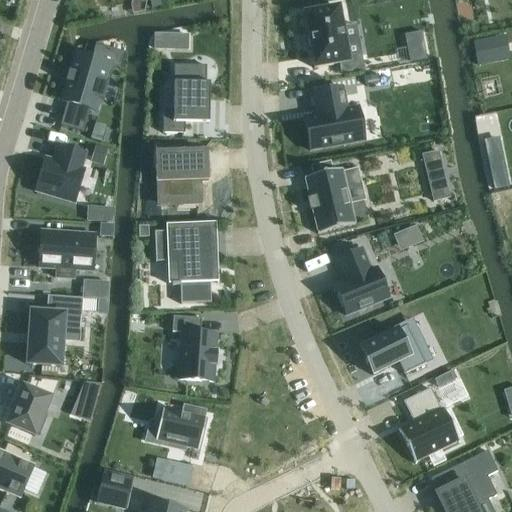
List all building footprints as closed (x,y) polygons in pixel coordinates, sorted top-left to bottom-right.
[(338,7),(304,14),(314,68),(339,63),(341,74),(363,70),(360,55),(347,57),(342,27),(338,7)] [(155,35),(154,35),(154,49),(156,49),(187,49),(187,35),(186,35),(155,35)] [(499,37),(474,42),(478,64),(508,59),(507,52),(502,53),(499,37)] [(423,45),(406,49),(409,62),(426,59),(423,45)] [(67,102),(60,125),(83,132),(89,109),(95,110),(98,99),(102,100),(107,83),(103,82),(109,63),(76,54),(70,73),(68,72),(66,82),(67,82),(62,101),(67,102)] [(163,111),(162,133),(184,134),(184,123),(184,120),(196,121),(197,97),(205,98),(206,83),(206,66),(174,65),(173,112),(163,111)] [(317,115),(304,118),(309,151),(363,141),(358,108),(346,110),(342,88),(314,93),(317,115)] [(93,128),(89,140),(101,143),(104,132),(93,128)] [(485,141),(483,141),(493,190),(494,190),(509,187),(498,138),(485,141)] [(43,156),(32,193),(74,205),(86,169),(82,168),(83,162),(86,152),(60,144),(55,160),(43,156)] [(94,145),(89,162),(102,166),(107,149),(94,145)] [(206,151),(177,153),(160,153),(162,206),(198,205),(197,178),(207,178),(206,151)] [(438,151),(422,155),(425,167),(441,163),(438,151)] [(317,175),(304,178),(304,179),(306,179),(310,198),(306,199),(309,212),(313,211),(319,232),(317,233),(317,234),(355,225),(354,224),(353,224),(348,203),(344,188),(340,173),(340,171),(342,170),(341,169),(317,175)] [(446,185),(430,189),(433,201),(449,197),(446,185)] [(105,208),(104,223),(105,223),(113,223),(113,208),(106,208),(105,208)] [(99,224),(98,237),(104,237),(112,238),(112,225),(105,225),(99,224)] [(148,226),(138,226),(138,237),(148,236),(148,226)] [(415,226),(392,236),(396,244),(419,234),(415,226)] [(166,232),(154,232),(155,261),(167,260),(168,284),(179,283),(180,303),(212,302),(211,282),(209,228),(166,230),(166,232)] [(39,230),(36,269),(55,271),(54,280),(63,280),(74,281),(74,272),(93,273),(95,234),(64,232),(39,230)] [(338,284),(334,286),(345,315),(349,314),(388,298),(376,269),(370,271),(365,259),(361,249),(340,258),(335,260),(339,268),(344,281),(338,284)] [(82,285),(81,299),(97,300),(100,300),(107,301),(108,283),(101,282),(94,282),(94,286),(82,285)] [(30,311),(26,364),(60,367),(62,339),(63,340),(78,341),(79,341),(80,314),(81,299),(80,299),(49,297),(48,297),(47,313),(30,311)] [(97,300),(96,315),(99,315),(106,315),(107,301),(100,300),(97,300)] [(171,330),(171,333),(179,333),(179,336),(178,356),(177,373),(176,381),(207,383),(213,383),(216,333),(199,332),(200,319),(172,317),(171,330)] [(406,325),(358,348),(371,375),(397,363),(403,374),(425,364),(406,325)] [(450,369),(434,376),(438,384),(454,376),(450,369)] [(83,383),(70,415),(84,422),(89,424),(99,385),(93,384),(83,383)] [(12,411),(7,424),(34,436),(36,433),(39,435),(47,415),(44,413),(50,398),(22,386),(17,400),(16,400),(12,411)] [(399,429),(398,429),(415,464),(416,463),(415,462),(457,442),(458,443),(459,442),(442,408),(441,408),(441,409),(440,410),(430,389),(403,402),(411,417),(413,416),(416,422),(413,423),(399,430),(399,429)] [(161,421),(157,439),(181,445),(186,446),(198,449),(204,418),(194,415),(195,409),(187,407),(185,414),(163,409),(161,421)] [(0,491),(3,492),(19,500),(23,490),(36,496),(46,474),(33,468),(34,467),(0,450),(0,491)] [(436,492),(433,493),(442,511),(476,511),(474,506),(495,496),(485,477),(495,472),(484,452),(429,480),(436,492)] [(156,459),(152,478),(187,486),(192,467),(156,459)] [(99,487),(95,505),(124,511),(132,478),(104,472),(102,471),(99,487)] [(146,511),(184,511),(149,502),(146,511)]
